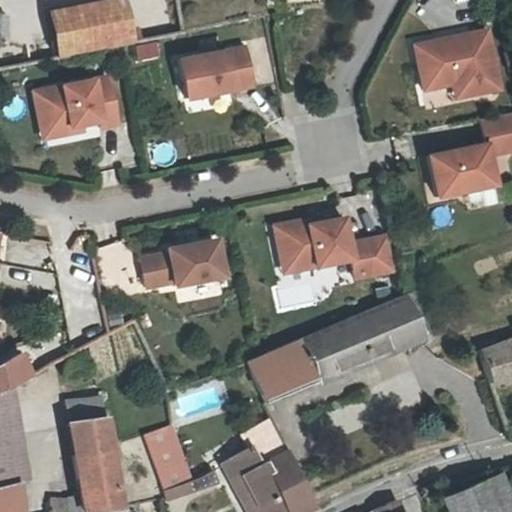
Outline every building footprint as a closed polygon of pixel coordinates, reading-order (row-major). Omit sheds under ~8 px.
[(117,0),(82,0),(44,8),(54,54),(126,39),(117,0)] [(492,88),(482,28),(407,42),(415,87),(444,82),(459,79),(462,93),(492,88)] [(173,57),(180,95),(247,83),(240,45),(173,57)] [(103,72),(37,85),(45,127),(76,121),(95,117),(96,123),(112,120),(103,72)] [(459,79),(444,82),(447,96),(462,93),(459,79)] [(45,127),(37,85),(28,87),(37,135),(77,127),(76,121),(45,127)] [(504,112),(471,118),(477,142),(418,154),(427,195),(485,184),(479,154),(511,148),(504,112)] [(274,272),(284,270),(276,228),(310,222),(309,216),(265,224),(274,272)] [(383,271),(377,235),(340,242),(335,217),(310,222),(276,228),(284,270),(342,259),(346,278),(383,271)] [(161,250),(133,255),(139,285),(167,280),(167,283),(216,274),(209,237),(160,247),(161,250)] [(315,382),(419,336),(400,294),(243,359),(258,393),(310,370),(315,382)] [(485,382),(511,374),(511,319),(507,322),(511,334),(473,349),(485,382)] [(17,349),(0,359),(0,385),(30,370),(17,349)] [(310,370),(258,393),(263,404),(315,382),(310,370)] [(0,483),(11,481),(0,392),(0,483)] [(103,414),(67,421),(81,511),(118,506),(103,414)] [(245,447),(232,454),(237,462),(242,459),(247,467),(281,446),(274,430),(267,414),(238,434),(245,447)] [(164,496),(189,481),(168,424),(142,434),(164,496)] [(229,479),(237,496),(244,492),(253,511),(294,511),(307,506),(281,446),(247,467),(229,479)] [(229,479),(247,467),(242,459),(237,462),(232,454),(220,461),(229,479)] [(166,501),(189,487),(213,479),(207,470),(189,481),(164,496),(165,499),(166,501)] [(499,511),(487,480),(436,500),(440,511),(499,511)] [(16,511),(13,481),(11,481),(0,483),(0,511),(16,511)] [(253,511),(244,492),(237,496),(244,511),(253,511)] [(47,499),(47,511),(79,511),(79,497),(47,499)] [(399,511),(394,497),(372,507),(374,511),(399,511)]
